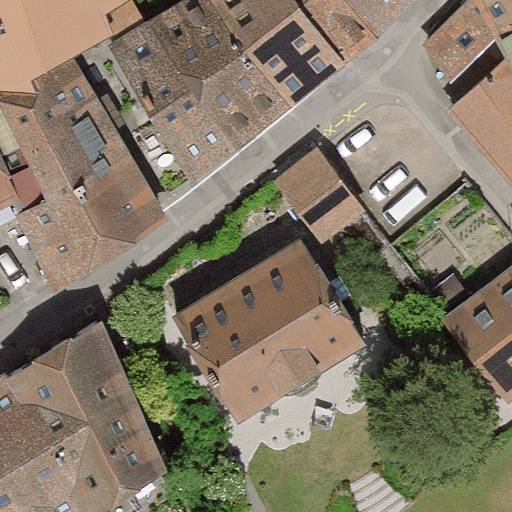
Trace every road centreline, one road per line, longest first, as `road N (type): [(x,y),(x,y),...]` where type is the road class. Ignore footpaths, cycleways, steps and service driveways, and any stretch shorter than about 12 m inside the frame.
road 1 (residential): [(0,335),(204,198),(395,51)]
road 2 (residential): [(511,197),(395,51)]
